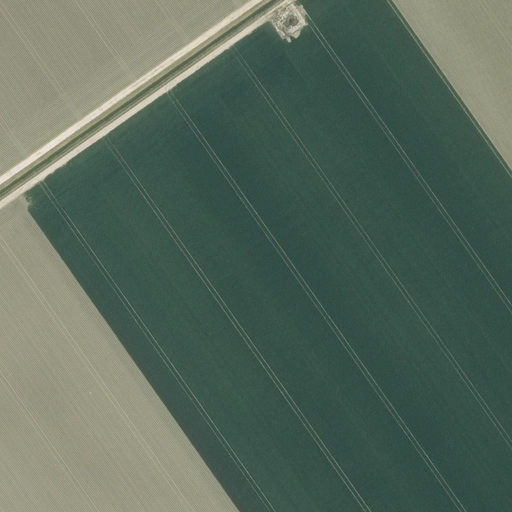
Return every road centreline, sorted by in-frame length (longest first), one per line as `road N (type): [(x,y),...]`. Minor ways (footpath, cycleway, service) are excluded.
road 1 (track): [(0,203),(268,14)]
road 2 (track): [(0,179),(254,0)]
